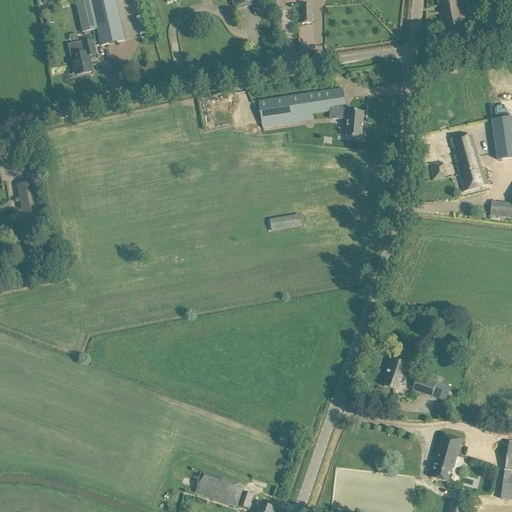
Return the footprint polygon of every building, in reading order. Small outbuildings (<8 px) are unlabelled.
[(102,46),(125,41),(115,0),(79,0),(77,1),(85,32),(98,29),(102,46)] [(465,16),(462,0),(437,0),(445,44),(466,40),(462,17),(465,16)] [(299,5),(300,24),(312,23),(312,5),(299,5)] [(494,19),(478,20),(479,40),(481,40),(494,39),(495,39),(494,19)] [(81,42),(69,45),(72,57),(73,56),(77,75),(92,72),(89,56),(97,54),(94,41),(82,44),(81,42)] [(451,60),(450,73),(458,74),(459,61),(451,60)] [(366,113),(336,111),(333,91),(260,102),(264,128),(307,121),(306,115),(332,111),(332,119),(348,120),(347,138),(357,138),(357,139),(359,139),(364,139),(364,130),(362,129),(364,114),(366,114),(366,113)] [(294,149),(308,148),(307,125),(293,126),(294,149)] [(455,138),(450,139),(452,149),(454,148),(457,157),(454,157),(464,192),(489,186),(484,170),(483,171),(471,135),(468,135),(454,137),(455,138)] [(445,179),(443,163),(431,164),(433,180),(445,179)] [(38,222),(33,193),(31,181),(38,180),(36,167),(26,169),(28,181),(17,183),(25,224),(38,222)] [(511,203),(491,201),(490,215),(511,217),(511,203)] [(272,232),(303,227),(300,214),(270,220),(272,232)] [(405,376),(403,374),(407,364),(391,359),(386,375),(388,376),(384,387),(397,391),(400,384),(403,384),(405,383),(406,381),(406,378),(405,376)] [(437,383),(418,377),(413,391),(432,397),(437,383)] [(437,457),(431,478),(448,483),(452,468),(454,468),(457,459),(462,439),(445,434),(439,454),(438,457),(437,457)] [(501,499),(511,500),(511,442),(509,442),(501,499)] [(244,492),(246,486),(203,472),(196,494),(238,509),(239,506),(248,509),(253,495),(244,492)] [(465,511),(468,504),(451,500),(447,511),(465,511)] [(274,511),(276,508),(261,503),(258,511),(274,511)]
